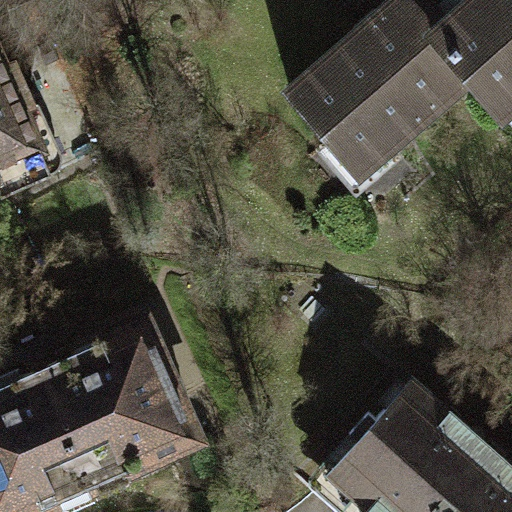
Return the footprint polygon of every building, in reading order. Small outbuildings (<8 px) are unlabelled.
[(428,0),(393,0),(288,92),(358,171),(467,76),(501,115),(511,104),(511,0),(446,0),(436,9),(428,0)] [(23,110),(49,172),(100,150),(52,39),(36,49),(32,75),(41,95),(34,99),(36,105),(23,110)] [(0,54),(0,192),(49,172),(23,110),(36,105),(34,99),(17,60),(5,66),(0,54)] [(148,323),(0,386),(0,511),(21,511),(150,457),(153,463),(187,448),(184,441),(196,436),(148,323)] [(511,511),(511,463),(411,374),(326,468),(366,503),(359,511),(511,511)]
